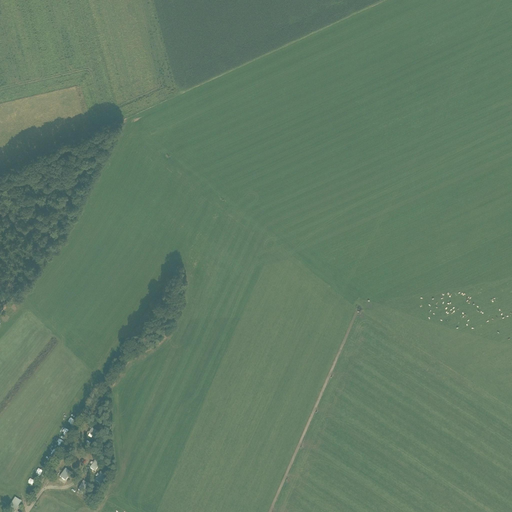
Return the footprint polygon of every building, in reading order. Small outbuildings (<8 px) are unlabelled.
[(92,428),(89,433),(98,438),(101,433),(92,428)] [(95,460),(90,468),(95,471),(100,463),(95,460)] [(66,469),(59,477),(64,480),(70,473),(66,469)] [(101,473),(96,481),(101,484),(106,476),(101,473)] [(83,481),(78,490),(83,493),(88,484),(83,481)] [(5,511),(14,511),(21,502),(15,498),(6,511),(5,511)]
